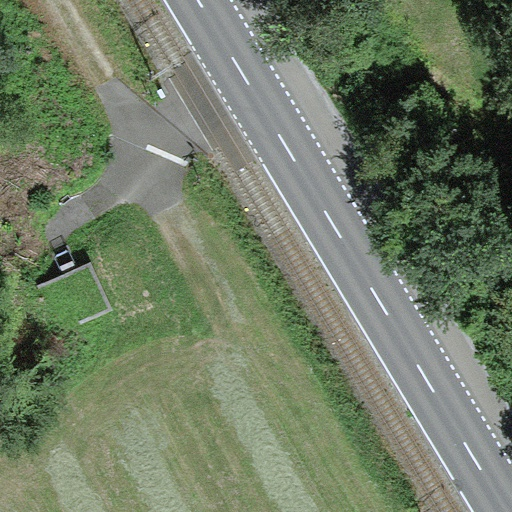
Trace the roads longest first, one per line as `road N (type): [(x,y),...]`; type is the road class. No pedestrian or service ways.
road 1 (primary): [(503,511),(195,0)]
road 2 (track): [(211,286),(158,144),(57,0)]
